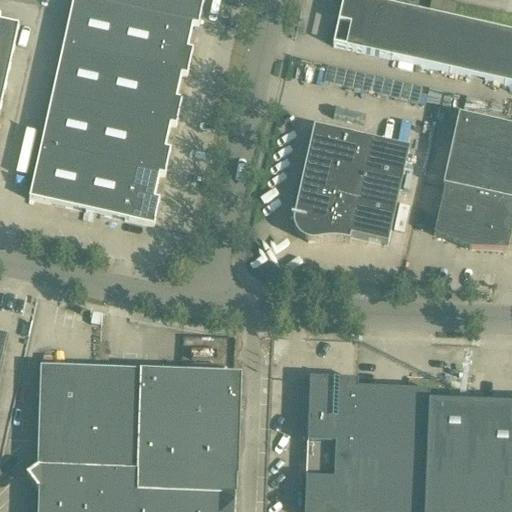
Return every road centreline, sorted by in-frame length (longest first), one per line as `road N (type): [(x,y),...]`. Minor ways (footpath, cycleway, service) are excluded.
road 1 (unclassified): [(207,307),(275,0)]
road 2 (unclassified): [(511,321),(207,307)]
road 3 (unknown): [(290,511),(301,358),(322,348),(382,346),(397,331),(396,317)]
road 4 (unclassified): [(207,307),(0,265)]
